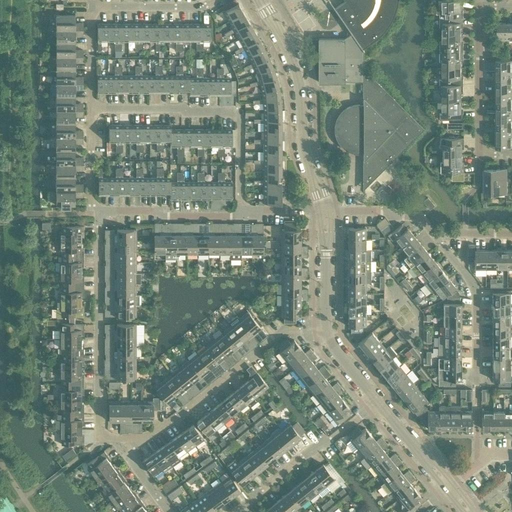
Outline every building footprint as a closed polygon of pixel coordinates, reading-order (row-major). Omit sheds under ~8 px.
[(334,131),(335,135),(336,138),(338,142),(340,145),(343,148),(346,150),(349,152),(353,153),(357,153),(359,153),(363,153),(363,161),(362,161),(363,189),(378,173),(379,173),(382,171),(381,170),(422,129),(363,70),(363,52),(364,51),(363,49),(375,40),(379,37),(383,33),(386,29),(389,25),(392,20),(394,16),(396,11),(397,6),(398,1),(397,0),(343,0),(345,1),(334,8),(351,34),(343,39),(318,39),(318,82),(343,82),(362,82),(362,98),(362,105),(359,105),(357,105),(353,105),(349,107),(346,108),(343,111),(340,113),(338,116),(336,120),(335,124),(334,127),(334,131)] [(435,15),(434,17),(463,17),(463,10),(463,11),(461,11),(460,0),(442,0),(442,7),(440,7),(440,15),(435,15)] [(228,21),(244,12),(238,3),(223,12),(223,11),(218,13),(220,17),(224,14),(228,21)] [(233,28),(228,31),(230,34),(235,32),(234,30),(249,21),(244,12),(228,21),(233,28)] [(56,16),(56,30),(83,30),(83,23),(75,23),(75,16),(56,16)] [(442,28),(442,34),(461,34),(461,23),(463,23),(463,24),(463,17),(434,17),(433,17),(433,19),(440,19),(440,28),(442,28)] [(249,21),(234,30),(235,32),(239,39),(254,30),(249,21)] [(497,41),(509,41),(509,24),(505,24),(505,23),(497,23),(497,24),(497,41)] [(108,24),(97,24),(97,43),(101,43),(101,41),(108,41),(108,24)] [(118,24),(108,24),(108,41),(114,41),(114,43),(118,43),(118,24)] [(128,24),(118,24),(118,43),(121,43),(121,41),(128,41),(128,24)] [(138,24),(128,24),(128,41),(135,41),(135,43),(138,43),(138,24)] [(148,24),(138,24),(138,43),(142,43),(142,41),(148,41),(148,24)] [(159,24),(148,24),(148,41),(155,41),(155,43),(159,43),(159,24)] [(169,24),(159,24),(159,43),(162,43),(162,41),(169,41),(169,24)] [(179,24),(169,24),(169,41),(176,41),(176,43),(179,43),(179,24)] [(189,24),(179,24),(179,43),(182,43),(182,41),(189,41),(189,24)] [(199,24),(189,24),(189,41),(196,41),(196,43),(199,43),(199,24)] [(210,24),(199,24),(199,43),(203,43),(203,41),(209,41),(209,43),(210,43),(210,24)] [(56,30),(56,43),(75,43),(75,36),(83,36),(83,30),(56,30)] [(244,48),(259,39),(254,30),(239,39),(243,46),(244,48)] [(440,41),(440,51),(463,51),(463,44),(463,45),(461,45),(461,34),(442,34),(442,41),(440,41)] [(249,57),(264,48),(259,39),(244,48),(243,46),(239,49),(240,52),(245,49),(249,57)] [(56,43),(56,56),(83,56),(83,50),(75,50),(75,43),(56,43)] [(252,63),(247,66),(249,69),(254,67),(253,65),(268,58),(264,48),(249,57),(252,63)] [(442,62),(442,68),(461,68),(461,57),(463,57),(463,58),(463,51),(440,51),(440,62),(442,62)] [(56,56),(56,70),(75,70),(75,63),(83,63),(83,56),(56,56)] [(268,58),(253,65),(254,67),(257,74),(273,68),(268,58)] [(495,65),(495,72),(511,71),(511,60),(496,60),(496,65),(495,65)] [(259,83),(276,78),(273,68),(257,74),(259,81),(259,83)] [(440,75),(440,85),(463,85),(463,78),(463,79),(461,79),(461,68),(442,68),(437,68),(437,75),(440,75)] [(56,70),(56,83),(83,83),(83,77),(75,77),(75,70),(56,70)] [(496,79),(496,83),(511,82),(511,71),(495,72),(495,79),(496,79)] [(97,76),(97,94),(97,93),(107,93),(107,76),(101,76),(101,74),(97,74),(97,76)] [(114,76),(107,76),(107,93),(118,93),(118,74),(114,74),(114,76)] [(121,74),(118,74),(118,93),(128,93),(128,76),(121,76),(121,74)] [(135,76),(128,76),(128,93),(138,93),(138,74),(135,74),(135,76)] [(142,74),(138,74),(138,93),(148,93),(148,76),(141,76),(142,74)] [(155,76),(148,76),(148,93),(158,93),(158,74),(155,74),(155,76)] [(162,74),(158,74),(158,93),(169,94),(169,76),(162,76),(162,74)] [(175,76),(169,76),(169,94),(179,94),(179,74),(175,74),(175,76)] [(182,75),(179,74),(179,94),(189,94),(189,79),(190,76),(182,76),(182,75)] [(189,94),(189,96),(199,96),(199,77),(196,77),(196,79),(189,79),(189,94)] [(203,77),(199,77),(199,96),(209,96),(209,79),(203,79),(203,77)] [(216,78),(209,79),(209,96),(220,96),(220,77),(216,77),(216,78)] [(223,77),(220,77),(220,96),(230,95),(230,97),(230,78),(223,78),(223,77)] [(262,92),(279,89),(276,78),(259,83),(259,81),(254,82),(255,86),(260,85),(262,92)] [(495,86),(495,93),(511,93),(511,82),(496,83),(496,86),(495,86)] [(56,83),(56,97),(75,97),(75,90),(83,90),(83,83),(56,83)] [(442,96),(442,102),(461,102),(461,92),(463,92),(463,85),(440,85),(440,96),(442,96)] [(262,100),(257,100),(258,104),(263,103),(262,101),(280,100),(279,89),(262,92),(262,100)] [(496,100),(496,104),(511,104),(511,93),(495,93),(495,100),(496,100)] [(56,97),(56,110),(83,110),(83,104),(75,104),(75,97),(56,97)] [(280,100),(262,101),(263,103),(263,111),(281,111),(280,100)] [(461,102),(442,102),(442,109),(440,109),(440,120),(463,120),(463,112),(463,113),(461,113),(461,102)] [(496,108),(495,108),(495,115),(511,114),(511,104),(496,104),(496,108)] [(56,110),(56,124),(75,124),(75,116),(83,116),(83,110),(56,110)] [(263,121),(281,121),(281,111),(263,111),(263,119),(263,121)] [(496,122),(496,126),(511,125),(511,114),(495,115),(495,122),(496,122)] [(263,132),(281,131),(281,121),(263,121),(263,119),(258,119),(258,123),(263,123),(263,132)] [(56,124),(56,137),(83,137),(83,131),(75,131),(75,124),(56,124)] [(495,130),(495,137),(511,136),(511,125),(496,126),(496,130),(495,130)] [(119,126),(108,126),(108,144),(109,144),(109,143),(115,143),(115,145),(119,145),(119,126)] [(129,126),(119,126),(119,145),(122,145),(122,143),(129,143),(129,126)] [(139,126),(129,126),(129,143),(136,143),(136,145),(139,145),(139,126)] [(149,126),(139,126),(139,145),(143,145),(143,143),(149,143),(149,126)] [(160,126),(149,126),(149,143),(156,143),(156,145),(160,145),(160,126)] [(170,126),(160,126),(160,145),(163,145),(163,143),(169,143),(170,143),(170,130),(170,126)] [(170,143),(169,143),(169,147),(177,147),(177,149),(180,149),(180,130),(170,130),(170,143)] [(190,130),(180,130),(180,149),(183,149),(183,147),(190,147),(190,130)] [(200,130),(190,130),(190,147),(197,147),(197,149),(200,149),(200,130)] [(211,130),(200,130),(200,149),(204,149),(204,147),(211,147),(211,130)] [(221,130),(211,130),(211,147),(217,147),(217,149),(221,149),(221,130)] [(231,130),(221,130),(221,149),(224,149),(224,147),(231,147),(231,148),(231,130)] [(263,140),(258,140),(258,144),(263,144),(263,142),(281,142),(281,131),(263,132),(263,140)] [(442,149),(442,156),(461,156),(461,145),(463,145),(463,138),(455,138),(453,136),(449,136),(448,138),(440,138),(440,149),(442,149)] [(511,136),(495,137),(495,144),(496,144),(496,148),(511,147),(511,136)] [(56,137),(56,151),(75,151),(75,143),(83,143),(83,137),(56,137)] [(281,142),(263,142),(263,144),(263,152),(281,152),(281,142)] [(56,151),(55,164),(83,164),(83,158),(75,158),(75,151),(56,151)] [(263,162),(281,162),(281,152),(263,152),(263,160),(263,162)] [(461,156),(442,156),(442,162),(440,162),(440,173),(463,173),(463,166),(462,166),(461,166),(461,156)] [(263,172),(281,172),(281,162),(263,162),(263,160),(258,160),(258,164),(263,164),(263,172)] [(55,164),(55,178),(75,177),(75,170),(83,170),(83,164),(55,164)] [(484,190),(492,190),(492,194),(506,194),(506,170),(484,170),(484,190)] [(263,181),(258,181),(258,184),(263,184),(263,183),(281,183),(281,172),(263,172),(263,181)] [(98,178),(98,197),(99,197),(99,195),(109,195),(109,178),(102,178),(102,176),(98,176),(98,178)] [(115,178),(109,178),(109,195),(119,195),(119,176),(115,176),(115,178)] [(122,176),(119,176),(119,195),(129,195),(129,178),(122,178),(122,176)] [(136,178),(129,178),(129,195),(139,195),(139,176),(136,176),(136,178)] [(143,176),(139,176),(139,195),(149,195),(149,178),(143,178),(143,176)] [(156,178),(149,178),(149,195),(160,195),(160,176),(156,176),(156,178)] [(163,176),(160,176),(160,195),(169,195),(170,195),(170,182),(170,178),(163,178),(163,176)] [(55,178),(55,191),(82,191),(83,185),(74,185),(75,177),(55,178)] [(170,195),(169,195),(169,199),(180,199),(180,180),(177,180),(177,182),(170,182),(170,195)] [(183,180),(180,180),(180,199),(190,199),(190,182),(183,182),(183,180)] [(197,182),(190,182),(190,199),(200,199),(200,180),(197,180),(197,182)] [(204,180),(200,180),(200,199),(211,199),(211,182),(204,182),(204,180)] [(217,182),(211,182),(211,199),(221,199),(221,180),(217,180),(217,182)] [(224,180),(221,180),(221,199),(231,199),(231,201),(231,182),(224,182),(224,180)] [(281,183),(263,183),(263,184),(263,193),(281,193),(281,183)] [(82,191),(55,191),(55,205),(60,205),(60,207),(70,207),(70,205),(74,205),(74,197),(82,197),(82,191)] [(263,193),(263,201),(258,201),(258,205),(263,205),(263,203),(281,203),(281,193),(263,193)] [(422,201),(429,210),(434,206),(427,197),(422,201)] [(59,232),(59,242),(81,241),(81,233),(83,233),(83,226),(74,226),(74,222),(68,222),(68,226),(61,226),(61,232),(59,232)] [(379,230),(383,235),(393,227),(389,222),(379,230)] [(281,230),(281,241),(300,241),(300,230),(295,230),(295,223),(283,223),(283,230),(281,230)] [(393,239),(400,248),(414,237),(407,228),(405,229),(401,224),(387,236),(392,241),(393,239)] [(348,228),(348,239),(365,239),(365,228),(348,228)] [(114,237),(112,236),(114,238),(114,241),(116,241),(136,241),(136,230),(116,229),(116,235),(114,235),(114,237)] [(154,254),(165,254),(165,235),(154,235),(154,254)] [(176,259),(176,254),(176,235),(165,235),(165,254),(165,259),(176,259)] [(176,254),(186,254),(186,235),(176,235),(176,254)] [(186,254),(197,254),(197,235),(186,235),(186,254)] [(197,254),(208,254),(208,235),(197,235),(197,254)] [(208,254),(219,255),(219,235),(208,235),(208,254)] [(219,255),(230,255),(230,235),(219,235),(219,255)] [(230,235),(230,255),(230,260),(241,260),(241,255),(241,235),(230,235)] [(252,235),(241,235),(241,255),(252,255),(252,235)] [(263,235),(252,235),(252,255),(263,255),(263,235)] [(400,248),(407,256),(421,245),(414,237),(400,248)] [(348,239),(348,250),(365,250),(365,239),(348,239)] [(61,251),(61,256),(83,256),(83,250),(81,250),(81,241),(59,242),(59,251),(61,251)] [(116,241),(116,252),(136,252),(136,241),(116,241)] [(281,241),(281,252),(307,252),(307,246),(300,246),(300,241),(281,241)] [(475,244),(468,244),(468,256),(468,261),(474,261),(474,270),(485,270),(485,250),(475,250),(475,244)] [(403,259),(410,268),(427,253),(421,245),(407,256),(403,259)] [(348,250),(348,261),(370,261),(370,250),(365,250),(348,250)] [(485,270),(496,270),(496,250),(485,250),(485,270)] [(496,270),(507,270),(507,250),(496,250),(496,270)] [(116,252),(116,262),(136,263),(136,252),(116,252)] [(281,252),(281,262),(300,262),(300,257),(307,257),(307,252),(281,252)] [(417,276),(421,273),(434,262),(427,253),(410,268),(417,276)] [(59,262),(59,272),(81,271),(81,263),(83,263),(83,256),(61,256),(61,262),(59,262)] [(348,261),(348,272),(370,272),(370,261),(348,261)] [(116,262),(116,273),(136,273),(136,263),(116,262)] [(281,262),(281,273),(307,273),(307,268),(300,268),(300,262),(281,262)] [(421,273),(428,281),(441,270),(434,262),(421,273)] [(428,281),(434,289),(448,279),(441,270),(428,281)] [(61,281),(61,286),(83,286),(83,280),(81,280),(81,271),(59,272),(59,281),(61,281)] [(348,272),(348,283),(365,283),(370,283),(370,272),(348,272)] [(116,273),(116,284),(136,284),(142,284),(142,273),(136,273),(116,273)] [(281,273),(281,284),(300,284),(300,279),(307,279),(307,273),(281,273)] [(441,298),(445,295),(446,297),(458,297),(458,293),(454,288),(455,287),(448,279),(434,289),(441,298)] [(348,283),(348,294),(365,294),(365,283),(348,283)] [(116,284),(116,295),(136,295),(136,284),(116,284)] [(281,284),(281,295),(307,295),(307,289),(300,289),(300,284),(281,284)] [(59,292),(59,302),(81,301),(81,293),(83,293),(83,286),(61,286),(61,292),(59,292)] [(492,293),(492,304),(510,304),(510,293),(492,293)] [(348,294),(348,304),(365,304),(365,294),(348,294)] [(116,295),(116,306),(136,306),(142,306),(142,295),(136,295),(116,295)] [(281,295),(281,306),(300,306),(300,300),(307,301),(307,295),(281,295)] [(443,303),(443,315),(460,315),(460,303),(458,303),(458,297),(446,297),(446,303),(443,303)] [(81,301),(59,302),(59,309),(56,309),(56,318),(62,318),(62,317),(69,317),(69,320),(74,320),(74,317),(83,317),(83,310),(81,310),(81,301)] [(348,304),(348,315),(365,315),(365,304),(348,304)] [(492,304),(492,315),(510,315),(510,304),(492,304)] [(136,306),(116,306),(116,317),(136,317),(136,306)] [(281,317),(283,317),(283,323),(295,323),(295,317),(300,317),(300,306),(281,306),(281,317)] [(248,312),(239,319),(251,334),(260,327),(251,316),(248,312)] [(348,326),(350,326),(350,333),(362,333),(362,326),(365,326),(365,315),(348,315),(348,326)] [(443,315),(443,325),(460,325),(460,315),(443,315)] [(492,315),(492,325),(510,325),(510,315),(492,315)] [(228,322),(230,326),(243,341),(251,334),(239,319),(236,316),(228,322)] [(59,330),(59,339),(81,339),(81,331),(83,331),(83,324),(74,324),(74,320),(69,320),(69,324),(61,324),(61,330),(59,330)] [(116,324),(116,335),(136,335),(136,324),(116,324)] [(443,325),(443,336),(460,336),(460,325),(443,325)] [(492,325),(492,336),(510,336),(510,325),(492,325)] [(230,326),(222,333),(234,348),(243,341),(230,326)] [(358,343),(365,352),(378,341),(371,332),(358,343)] [(222,333),(214,340),(226,354),(234,348),(222,333)] [(362,335),(362,333),(350,333),(350,334),(356,341),(357,340),(362,335)] [(255,334),(252,336),(258,343),(260,341),(261,339),(257,334),(255,334)] [(116,335),(116,346),(136,346),(136,335),(116,335)] [(438,336),(438,347),(460,347),(460,336),(443,336),(438,336)] [(492,336),(492,347),(510,347),(510,336),(492,336)] [(279,352),(286,361),(301,349),(294,340),(290,343),(286,338),(277,346),(280,350),(279,352)] [(61,348),(61,354),(83,354),(83,347),(81,347),(81,339),(59,339),(59,348),(61,348)] [(214,340),(205,346),(217,361),(226,354),(214,340)] [(365,352),(372,360),(385,349),(378,341),(365,352)] [(114,353),(112,352),(114,354),(114,357),(116,357),(136,357),(136,346),(116,346),(116,351),(114,351),(114,353)] [(205,346),(197,353),(209,368),(217,361),(205,346)] [(372,360),(378,369),(392,358),(396,355),(389,346),(385,349),(372,360)] [(438,347),(438,358),(460,358),(460,347),(438,347)] [(492,347),(492,358),(510,358),(511,357),(511,347),(510,347),(492,347)] [(238,348),(236,349),(241,356),(244,354),(244,353),(240,348),(238,348)] [(286,361),(292,369),(313,353),(309,348),(304,353),(301,349),(286,361)] [(197,353),(188,360),(200,375),(209,368),(197,353)] [(292,369),(299,378),(314,366),(311,362),(316,357),(313,353),(292,369)] [(59,360),(59,369),(81,369),(81,361),(83,361),(83,354),(61,354),(61,360),(59,360)] [(116,357),(116,368),(136,368),(136,357),(116,357)] [(378,369),(385,377),(399,366),(392,358),(378,369)] [(438,358),(438,369),(460,369),(460,358),(438,358)] [(492,358),(492,369),(510,369),(510,358),(492,358)] [(188,360),(180,367),(192,382),(200,375),(188,360)] [(221,361),(219,363),(224,370),(227,368),(227,366),(223,362),(221,361)] [(299,378),(306,386),(326,370),(323,365),(317,370),(314,366),(299,378)] [(385,377),(392,385),(406,374),(399,366),(385,377)] [(180,367),(172,374),(184,389),(192,382),(180,367)] [(136,368),(116,368),(116,379),(136,379),(136,368)] [(61,378),(61,384),(83,384),(83,377),(81,377),(81,369),(59,369),(59,378),(61,378)] [(438,369),(438,380),(438,386),(443,386),(455,386),(455,380),(460,380),(460,369),(438,369)] [(510,369),(492,369),(492,380),(498,380),(498,386),(510,386),(510,369)] [(306,386),(313,394),(328,382),(325,378),(330,374),(326,370),(306,386)] [(257,373),(244,383),(255,397),(268,387),(257,373)] [(172,374),(163,380),(175,395),(179,392),(181,394),(182,393),(187,399),(188,399),(191,397),(185,390),(184,389),(172,374)] [(392,385),(399,394),(412,383),(406,374),(392,385)] [(204,375),(202,377),(208,384),(210,382),(210,380),(206,375),(204,375)] [(159,410),(165,410),(165,404),(175,395),(163,380),(154,388),(161,396),(159,397),(159,410)] [(313,394),(320,403),(340,386),(336,382),(331,386),(328,382),(313,394)] [(244,383),(236,390),(247,404),(250,407),(258,401),(255,397),(244,383)] [(399,394),(406,402),(419,391),(412,383),(399,394)] [(59,390),(59,399),(81,399),(81,391),(83,391),(83,384),(61,384),(61,390),(59,390)] [(320,403),(326,411),(341,399),(338,395),(344,391),(340,386),(320,403)] [(185,390),(191,397),(193,395),(193,394),(190,389),(187,389),(185,390)] [(236,390),(228,396),(239,410),(247,404),(236,390)] [(406,402),(413,411),(417,416),(426,408),(429,403),(419,391),(406,402)] [(228,396),(220,403),(231,417),(239,410),(228,396)] [(141,401),(141,421),(153,421),(153,410),(159,410),(159,397),(152,397),(152,401),(141,401)] [(61,408),(61,414),(83,414),(83,407),(81,407),(81,399),(59,399),(59,408),(61,408)] [(341,399),(326,411),(337,425),(350,415),(346,410),(349,408),(341,399)] [(108,421),(120,421),(120,401),(108,401),(108,421)] [(120,421),(130,421),(131,401),(120,401),(120,421)] [(130,421),(141,421),(141,401),(131,401),(130,421)] [(220,403),(212,409),(224,423),(231,417),(220,403)] [(438,429),(449,429),(449,406),(438,406),(438,411),(438,429)] [(449,429),(460,429),(460,411),(460,406),(449,406),(449,429)] [(427,429),(438,429),(438,411),(428,411),(428,410),(426,408),(417,416),(421,421),(426,428),(427,427),(427,429)] [(212,409),(204,416),(216,430),(224,423),(212,409)] [(460,411),(460,429),(471,429),(471,411),(460,411)] [(492,429),(492,411),(481,411),(481,429),(492,429)] [(503,411),(492,411),(492,429),(503,429),(503,411)] [(511,411),(503,411),(503,429),(511,428),(511,411)] [(59,420),(59,429),(81,429),(81,421),(83,421),(83,414),(61,414),(61,420),(59,420)] [(204,416),(196,423),(207,436),(216,430),(204,416)] [(288,422),(280,429),(292,444),(301,437),(299,435),(304,431),(296,422),(292,426),(288,422)] [(193,424),(185,431),(195,445),(204,439),(193,424)] [(354,452),(357,449),(372,437),(365,428),(361,431),(357,426),(348,434),(352,439),(347,443),(354,452)] [(81,429),(59,429),(59,438),(61,438),(61,445),(83,444),(83,438),(81,438),(81,429)] [(280,429),(271,436),(283,451),(292,444),(280,429)] [(185,431),(176,437),(187,451),(195,445),(185,431)] [(271,436),(263,443),(275,458),(283,451),(271,436)] [(176,437),(168,442),(178,457),(187,451),(176,437)] [(357,449),(364,457),(384,441),(381,437),(375,441),(372,437),(357,449)] [(367,469),(371,466),(386,454),(382,450),(388,445),(384,441),(364,457),(360,460),(367,469)] [(168,442),(160,448),(170,463),(172,466),(181,460),(178,457),(168,442)] [(263,443),(255,449),(267,464),(275,458),(263,443)] [(160,448),(151,454),(162,469),(164,472),(172,466),(170,463),(160,448)] [(255,449),(246,456),(258,471),(267,464),(255,449)] [(88,470),(94,477),(111,465),(106,458),(108,457),(104,451),(86,464),(90,469),(88,470)] [(371,466),(377,474),(398,458),(394,453),(389,458),(386,454),(371,466)] [(151,454),(143,460),(153,475),(162,469),(151,454)] [(246,456),(238,463),(250,478),(258,471),(246,456)] [(377,474),(384,482),(399,470),(396,466),(401,462),(398,458),(377,474)] [(250,478),(238,463),(235,459),(226,466),(241,485),(250,478)] [(323,464),(314,471),(326,486),(335,479),(323,464)] [(101,484),(104,488),(122,475),(118,470),(116,471),(111,465),(94,477),(99,485),(101,484)] [(384,482),(380,486),(387,494),(391,491),(411,474),(408,470),(402,474),(399,470),(384,482)] [(314,471),(305,478),(318,493),(321,497),(329,490),(326,486),(314,471)] [(391,491),(398,499),(413,487),(409,483),(415,479),(411,474),(391,491)] [(106,494),(112,501),(129,489),(124,482),(126,481),(122,475),(104,488),(107,493),(106,494)] [(229,476),(221,482),(231,497),(240,490),(229,476)] [(305,478),(297,485),(309,500),(318,493),(305,478)] [(174,486),(170,481),(161,488),(165,493),(174,486)] [(221,482),(213,488),(223,503),(231,497),(221,482)] [(297,485),(289,492),(301,506),(309,500),(297,485)] [(413,487),(398,499),(402,504),(401,511),(400,511),(409,511),(420,504),(416,499),(420,496),(413,487)] [(213,488),(204,494),(215,509),(223,503),(213,488)] [(119,508),(121,511),(122,511),(140,499),(136,494),(134,495),(129,489),(112,501),(117,509),(119,508)] [(179,494),(175,489),(167,495),(171,500),(179,494)] [(289,492),(280,498),(291,511),(293,511),(301,506),(289,492)] [(204,494),(196,500),(204,511),(209,511),(215,509),(204,494)] [(291,511),(280,498),(272,505),(277,511),(291,511)] [(146,511),(142,506),(144,505),(140,499),(122,511),(146,511)] [(204,511),(196,500),(188,506),(192,511),(204,511)]
